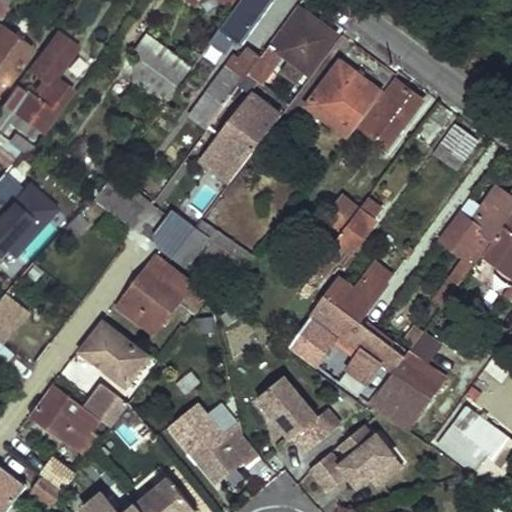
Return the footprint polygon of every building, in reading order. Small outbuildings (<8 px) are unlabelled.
[(222,29),(206,50),(212,55),(218,47),(227,55),(238,40),(243,44),(276,0),(247,0),(225,31),(222,29)] [(220,0),(235,11),(243,0),(220,0)] [(264,60),(253,74),(265,83),(274,71),(278,74),(284,66),(281,62),(287,55),(311,73),(340,35),(303,7),(264,60)] [(5,10),(0,16),(0,56),(15,68),(39,37),(5,10)] [(51,86),(56,78),(79,46),(56,29),(27,69),(51,86)] [(147,36),(133,55),(176,87),(191,68),(147,36)] [(217,104),(210,113),(218,119),(244,86),(253,74),(264,60),(248,48),(239,62),(233,57),(205,94),(217,104)] [(133,55),(121,72),(164,104),(176,87),(133,55)] [(344,61),(310,105),(353,137),(382,99),(386,94),(344,61)] [(17,84),(4,102),(44,131),(74,91),(56,78),(51,86),(40,100),(17,84)] [(384,100),(364,127),(391,146),(426,101),(397,78),(386,94),(382,99),(384,100)] [(217,104),(205,94),(189,116),(209,131),(218,119),(210,113),(217,104)] [(252,101),(219,144),(247,164),(284,116),(268,105),(264,111),(252,101)] [(434,116),(420,134),(436,145),(448,129),(434,116)] [(484,142),(460,124),(436,156),(460,174),(484,142)] [(15,159),(0,146),(0,163),(7,169),(15,159)] [(112,175),(92,202),(130,229),(148,203),(112,175)] [(0,197),(0,252),(1,253),(8,246),(17,254),(59,208),(32,183),(10,207),(0,197)] [(474,257),(442,300),(448,305),(511,220),(511,192),(504,187),(488,209),(475,198),(446,236),(474,257)] [(344,234),(365,207),(350,196),(330,223),(344,234)] [(344,234),(334,247),(343,254),(355,263),(362,254),(358,251),(382,219),(380,217),(387,208),(373,197),(365,207),(344,234)] [(209,214),(197,205),(191,213),(188,211),(183,217),(198,228),(203,221),(209,214)] [(180,214),(159,241),(177,255),(198,228),(183,217),(180,214)] [(66,227),(76,237),(87,224),(77,215),(66,227)] [(259,261),(203,221),(198,228),(214,240),(193,268),(191,266),(188,271),(200,279),(259,261)] [(198,228),(177,255),(191,266),(193,268),(214,240),(198,228)] [(511,229),(502,243),(494,254),(508,266),(511,260),(511,229)] [(333,248),(322,264),(330,270),(343,254),(334,247),(333,248)] [(348,273),(331,296),(366,322),(370,318),(367,315),(394,279),(377,267),(364,285),(348,273)] [(40,273),(33,268),(26,276),(33,282),(40,273)] [(303,288),(278,321),(300,337),(324,305),(303,288)] [(300,337),(298,340),(325,361),(336,346),(333,342),(341,331),(339,329),(343,323),(371,343),(346,377),(364,392),(387,361),(399,370),(413,352),(370,318),(366,322),(331,296),(324,305),(300,337)] [(162,324),(135,302),(125,315),(152,337),(162,324)] [(389,324),(400,333),(413,315),(402,307),(389,324)] [(106,322),(85,348),(119,374),(129,363),(140,370),(150,356),(106,322)] [(414,325),(402,341),(413,348),(425,332),(414,325)] [(11,356),(0,347),(0,366),(1,367),(11,356)] [(502,378),(511,362),(496,353),(487,369),(502,378)] [(129,363),(119,374),(130,382),(140,370),(129,363)] [(403,370),(380,401),(409,423),(416,414),(422,418),(436,396),(403,370)] [(307,453),(341,424),(329,409),(319,417),(285,376),(259,398),(275,417),(293,439),(295,438),(307,453)] [(106,383),(87,407),(104,420),(112,426),(131,402),(106,383)] [(58,386),(38,414),(89,452),(102,436),(97,431),(104,420),(87,407),(58,386)] [(244,434),(240,420),(223,434),(198,403),(171,426),(193,454),(198,450),(202,456),(198,459),(218,484),(245,462),(248,465),(261,455),(244,434)] [(439,444),(475,472),(488,456),(491,459),(508,437),(469,407),(439,444)] [(388,446),(384,449),(374,437),(350,456),(355,462),(360,459),(365,465),(360,469),(350,477),(359,487),(367,498),(379,488),(387,498),(404,484),(396,475),(405,467),(388,446)] [(198,450),(193,454),(198,459),(202,456),(198,450)] [(54,459),(42,475),(64,491),(76,474),(54,459)] [(360,459),(355,462),(360,469),(365,465),(360,459)] [(350,477),(340,464),(334,469),(353,491),(359,487),(350,477)] [(0,465),(0,508),(4,511),(9,511),(28,487),(0,465)] [(404,484),(413,476),(405,467),(396,475),(404,484)] [(353,491),(334,469),(321,480),(340,502),(353,491)] [(42,475),(32,489),(37,494),(52,506),(64,491),(42,475)] [(195,511),(197,510),(170,478),(138,504),(145,511),(195,511)] [(86,511),(145,511),(138,504),(128,511),(118,511),(103,492),(83,509),(86,511)] [(37,494),(31,501),(43,511),(47,511),(52,506),(37,494)]
